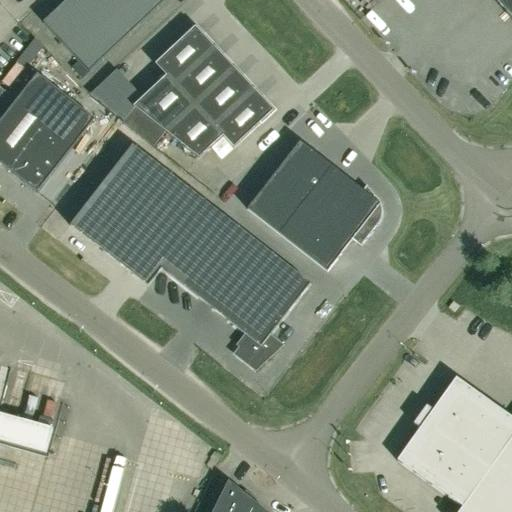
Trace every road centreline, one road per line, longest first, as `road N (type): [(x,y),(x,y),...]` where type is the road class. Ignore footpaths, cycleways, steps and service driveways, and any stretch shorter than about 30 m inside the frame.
road 1 (residential): [(286,477),(0,251)]
road 2 (residential): [(286,477),(499,193)]
road 3 (residential): [(309,0),(499,193)]
